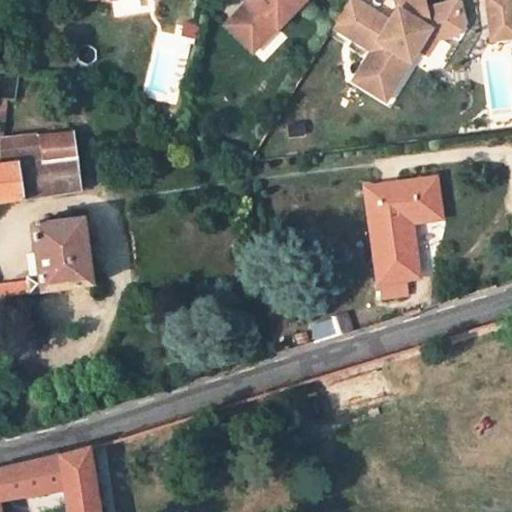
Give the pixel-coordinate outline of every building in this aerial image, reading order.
[(245,0),(250,3),(243,11),(226,28),(247,47),(257,36),(263,42),(274,30),(276,31),(304,0),(245,0)] [(250,3),(245,0),(239,7),(243,11),(250,3)] [(391,20),(358,0),(348,0),(331,30),(369,53),(352,81),(387,103),(419,51),(426,55),(436,38),(451,35),(465,24),(459,0),(427,8),(426,0),(395,0),(397,11),(391,20)] [(511,42),(511,0),(490,0),(496,44),(511,42)] [(257,36),(247,47),(253,53),(263,42),(257,36)] [(1,71),(0,73),(0,96),(17,100),(21,76),(1,71)] [(0,96),(0,139),(3,140),(5,107),(16,107),(17,100),(0,96)] [(0,139),(0,198),(84,189),(76,131),(42,135),(45,159),(7,163),(3,140),(0,139)] [(42,135),(3,140),(7,163),(45,159),(42,135)] [(368,186),(384,299),(409,296),(406,276),(421,274),(415,223),(446,218),(440,176),(368,186)] [(39,249),(42,274),(34,275),(25,276),(26,283),(27,294),(96,283),(88,217),(36,223),(39,249)] [(39,249),(30,250),(34,275),(42,274),(39,249)] [(0,296),(27,294),(26,283),(0,285),(0,296)] [(0,511),(0,495),(65,482),(69,511),(106,511),(101,443),(66,453),(6,469),(0,470),(0,511)]
